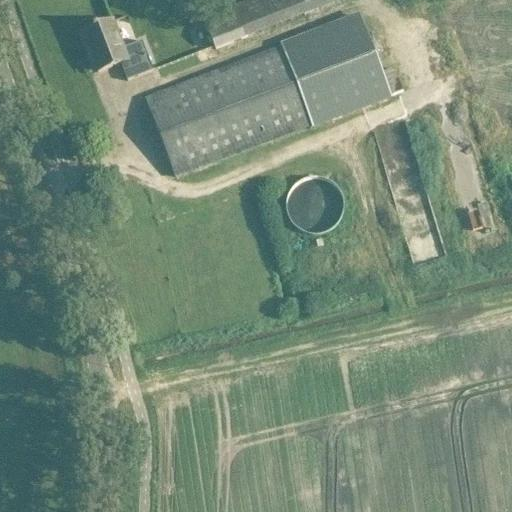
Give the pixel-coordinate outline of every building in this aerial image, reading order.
[(343,0),(250,0),(203,18),(215,51),(344,2),(343,0)] [(360,19),(165,94),(146,101),(176,179),(390,97),(360,19)] [(153,73),(141,42),(127,48),(116,22),(101,28),(100,26),(79,34),(86,51),(88,50),(98,74),(120,65),(127,82),(153,73)] [(340,204),(338,195),(333,188),(327,182),(319,179),(310,179),(302,181),(295,186),(290,192),(287,200),(287,209),(290,218),(295,225),(302,230),(311,232),(320,231),(328,227),(335,221),(339,213),(340,204)] [(192,250),(164,256),(169,279),(197,273),(192,250)] [(242,312),(253,309),(237,257),(225,261),(242,312)]
